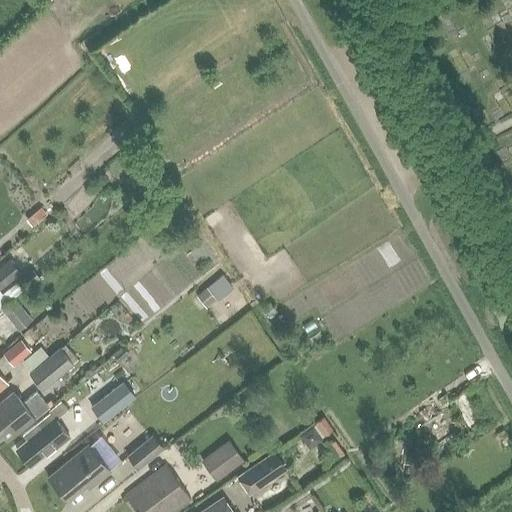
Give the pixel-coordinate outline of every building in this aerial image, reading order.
[(41,208),(27,220),(33,227),(47,215),(41,208)] [(9,262),(0,269),(0,291),(20,276),(9,262)] [(33,270),(21,279),(30,290),(41,280),(33,270)] [(123,298),(145,325),(168,306),(146,279),(123,298)] [(207,288),(196,296),(206,308),(216,300),(207,288)] [(1,309),(20,332),(33,321),(15,299),(1,309)] [(271,302),(263,307),(270,319),(278,315),(271,302)] [(1,354),(11,365),(27,351),(18,340),(1,354)] [(123,348),(113,357),(118,364),(129,355),(123,348)] [(49,358),(30,374),(42,388),(72,364),(60,349),(49,358)] [(0,392),(8,385),(0,374),(0,392)] [(117,378),(88,402),(101,417),(130,394),(117,378)] [(23,405),(13,392),(0,402),(0,437),(2,436),(7,441),(49,407),(37,393),(23,405)] [(46,455),(69,437),(49,413),(35,424),(39,428),(26,439),(28,441),(16,450),(29,466),(45,453),(46,455)] [(332,429),(323,417),(314,424),(323,435),(332,429)] [(150,436),(124,458),(135,470),(161,448),(150,436)] [(243,459),(228,439),(201,460),(216,480),(243,459)] [(89,489),(110,471),(88,445),(48,478),(67,500),(85,485),(89,489)] [(273,452),(236,477),(248,494),(286,468),(273,452)] [(173,511),(191,499),(166,466),(125,496),(137,511),(173,511)] [(230,511),(221,499),(201,511),(230,511)]
